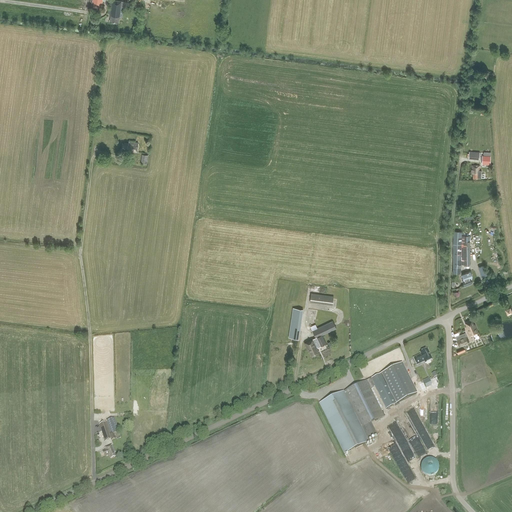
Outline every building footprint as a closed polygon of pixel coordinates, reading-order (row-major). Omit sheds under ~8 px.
[(110,14),(110,20),(110,22),(119,23),(119,17),(122,17),(123,8),(140,10),(141,4),(129,2),(129,3),(128,3),(128,2),(110,0),(108,13),(110,14)] [(137,152),(138,143),(129,141),(128,143),(125,143),(125,144),(123,144),(122,149),(124,149),(124,150),(137,152)] [(490,164),(491,152),(484,152),(483,156),(483,158),(482,158),(482,164),(490,165),(490,164)] [(481,171),(479,171),(479,166),(472,165),(472,173),(473,173),(473,179),(477,179),(477,178),(481,178),(481,171)] [(452,245),(452,273),(460,273),(461,265),(470,265),(470,236),(461,236),(462,232),(453,232),(452,245)] [(462,281),(465,286),(472,283),(470,277),(472,276),(470,272),(462,275),(464,280),(462,281)] [(333,297),(311,293),(310,302),(332,305),(333,297)] [(299,339),(303,310),(293,308),(288,338),(299,339)] [(470,336),(478,333),(475,325),(474,325),(472,320),(465,323),(467,328),(466,328),(467,330),(470,336)] [(312,356),(319,353),(318,350),(319,350),(315,342),(317,341),(320,347),(326,344),(322,335),(336,328),(333,321),(317,329),(315,325),(311,327),(316,338),(305,343),(309,352),(310,352),(312,356)] [(457,337),(458,340),(457,341),(459,346),(469,343),(465,334),(457,337)] [(432,360),(427,349),(420,352),(421,355),(413,358),(416,365),(425,361),(426,363),(432,360)] [(386,409),(398,403),(417,394),(402,363),(381,374),(343,392),(319,404),(344,454),(369,442),(368,440),(362,428),(371,423),(384,416),(370,388),(375,386),(386,409)] [(409,411),(422,440),(429,437),(428,436),(426,437),(424,434),(427,433),(416,408),(409,411)] [(115,438),(114,434),(113,433),(119,432),(114,417),(106,420),(107,422),(99,424),(105,440),(110,438),(111,440),(115,438)] [(429,448),(435,446),(432,439),(426,442),(429,448)] [(389,445),(408,484),(418,480),(409,461),(418,457),(415,452),(405,456),(397,441),(389,445)] [(109,455),(110,459),(115,457),(114,453),(115,452),(112,445),(105,448),(106,450),(103,452),(105,456),(109,455)] [(425,475),(441,476),(441,460),(435,459),(435,466),(426,465),(425,475)]
